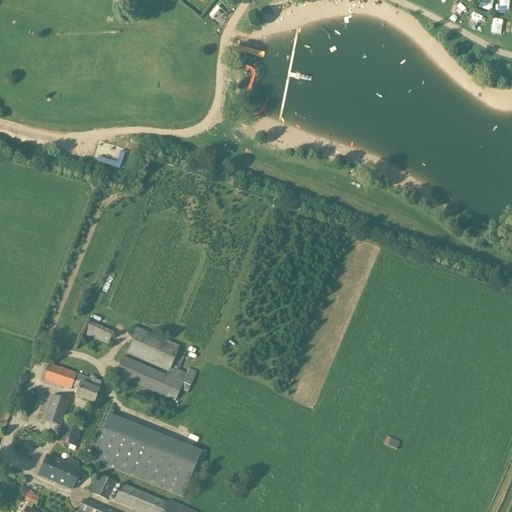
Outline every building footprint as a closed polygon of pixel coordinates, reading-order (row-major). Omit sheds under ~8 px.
[(482,0),(480,8),(490,12),(494,0),(482,0)] [(497,0),(498,12),(509,12),(509,0),(497,0)] [(115,162),(98,156),(96,160),(118,168),(124,152),(119,151),(115,162)] [(90,321),(84,334),(107,344),(113,331),(90,321)] [(168,373),(171,367),(179,346),(136,327),(125,353),(168,373)] [(171,367),(168,373),(167,375),(122,356),(114,376),(175,402),(180,390),(187,393),(197,372),(188,368),(185,373),(171,367)] [(71,390),(72,387),(74,381),(76,373),(49,364),(44,381),(71,390)] [(98,390),(74,381),(72,387),(78,390),(75,396),(93,403),(98,390)] [(43,421),(60,427),(68,401),(51,395),(43,421)] [(109,413),(90,460),(183,498),(202,451),(109,413)] [(58,441),(75,447),(81,429),(64,423),(58,441)] [(397,449),(400,441),(387,436),(384,443),(397,449)] [(40,476),(71,490),(80,470),(49,457),(40,476)] [(94,493),(110,501),(118,482),(102,475),(94,493)] [(180,511),(164,505),(165,502),(121,484),(114,501),(141,511),(180,511)] [(33,495),(33,494),(25,490),(22,500),(28,502),(23,511),(36,511),(31,510),(33,505),(36,506),(40,498),(33,495)] [(113,511),(84,499),(78,511),(113,511)]
